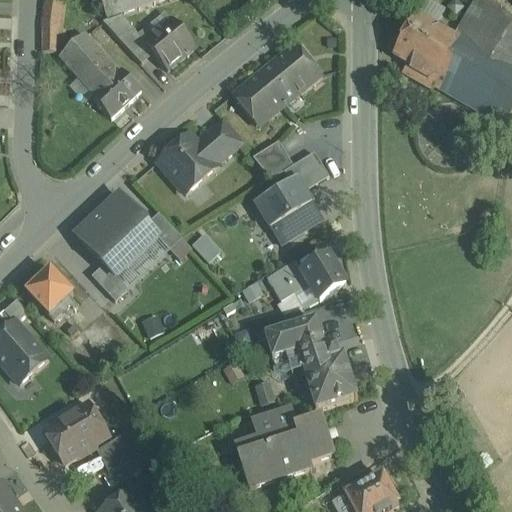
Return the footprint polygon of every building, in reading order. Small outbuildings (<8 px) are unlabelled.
[(99,0),(108,23),(122,19),(180,0),(99,0)] [(499,12),(481,0),(476,0),(457,34),(479,47),(499,12)] [(61,37),(60,2),(40,2),(41,38),(61,37)] [(434,25),(440,12),(424,5),(418,18),(434,25)] [(511,20),(499,12),(479,47),(511,65),(511,20)] [(511,65),(479,47),(457,34),(454,39),(416,17),(409,30),(405,28),(396,43),(400,46),(393,58),(408,67),(403,76),(432,93),(434,89),(504,131),(511,117),(511,65)] [(145,47),(122,19),(103,25),(142,68),(153,58),(145,47)] [(145,47),(153,58),(167,74),(195,51),(173,24),(145,47)] [(119,76),(85,37),(60,60),(94,99),(119,76)] [(296,49),(234,99),(256,127),(294,97),(297,100),(321,80),(296,49)] [(94,99),(92,101),(111,123),(141,96),(122,74),(119,76),(94,99)] [(223,124),(198,147),(190,139),(158,166),(186,198),(217,171),(217,170),(243,148),(223,124)] [(279,145),(253,161),(271,183),(294,170),(279,145)] [(313,155),(294,166),(308,190),(327,179),(313,155)] [(295,184),(256,209),(281,247),(320,224),(295,184)] [(120,199),(77,239),(104,269),(115,280),(116,279),(158,241),(159,239),(148,228),(120,199)] [(158,241),(170,254),(182,242),(159,217),(148,228),(159,239),(158,241)] [(220,256),(204,238),(193,249),(209,266),(220,256)] [(116,279),(129,292),(170,254),(158,241),(116,279)] [(303,277),(310,289),(319,304),(320,305),(346,289),(329,260),(303,277)] [(303,277),(296,265),(268,283),(282,306),(297,297),(310,289),(303,277)] [(129,292),(116,279),(115,280),(104,269),(92,280),(115,305),(129,292)] [(73,297),(51,273),(27,296),(54,325),(66,313),(71,317),(78,310),(69,301),(73,297)] [(310,289),(297,297),(304,310),(309,309),(319,304),(310,289)] [(0,318),(0,339),(0,340),(16,326),(16,327),(28,316),(17,304),(0,318)] [(147,340),(163,335),(158,319),(141,324),(147,340)] [(316,325),(266,341),(276,373),(301,365),(306,383),(300,385),(309,416),(316,414),(316,415),(358,402),(345,360),(340,362),(337,352),(329,355),(327,347),(324,348),(316,325)] [(16,327),(16,326),(0,340),(0,339),(0,365),(20,388),(48,363),(16,327)] [(269,385),(254,387),(257,404),(271,402),(269,385)] [(89,408),(45,435),(64,468),(109,441),(89,408)] [(292,415),(254,427),(260,445),(237,452),(240,462),(250,492),(311,472),(309,466),(334,458),(322,425),(298,433),(292,415)] [(129,435),(97,454),(109,475),(135,460),(141,456),(129,435)] [(135,460),(109,475),(104,478),(112,491),(143,472),(135,460)] [(383,478),(346,498),(349,504),(346,505),(350,511),(390,511),(399,508),(383,478)] [(20,511),(1,484),(0,484),(0,511),(20,511)] [(141,511),(130,495),(106,511),(141,511)] [(349,504),(346,498),(336,504),(339,511),(350,511),(346,505),(349,504)]
